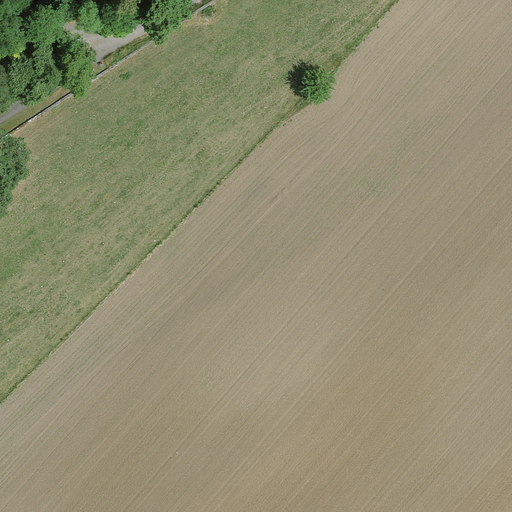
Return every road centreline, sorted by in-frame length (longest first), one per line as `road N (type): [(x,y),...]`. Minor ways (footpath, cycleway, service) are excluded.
road 1 (unclassified): [(120,40),(0,115)]
road 2 (unclassified): [(120,40),(76,34),(0,42)]
